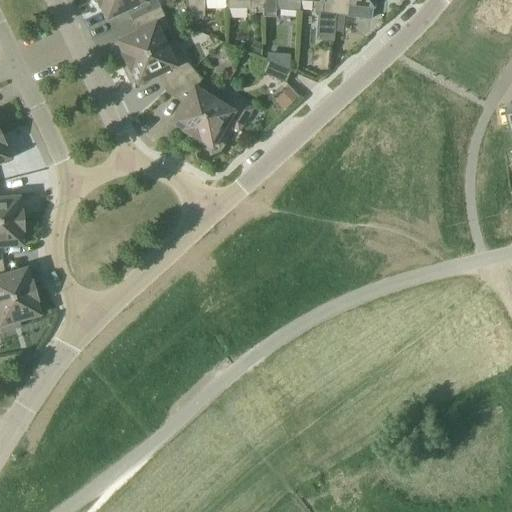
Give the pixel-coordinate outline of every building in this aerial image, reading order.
[(106,21),(132,9),(137,20),(160,9),(155,0),(94,0),(98,9),(100,8),(106,21)] [(186,0),(186,18),(204,18),(203,0),(186,0)] [(226,0),(227,10),(246,10),(250,14),(262,14),(262,0),(226,0)] [(262,14),(262,19),(275,20),(275,11),(284,12),(299,12),(300,2),(299,0),(263,0),(263,14),(262,14)] [(299,0),(300,2),(309,2),(312,3),(314,15),(321,15),(335,16),(336,0),(299,0)] [(336,0),(335,16),(355,19),(371,21),(372,9),(373,0),(336,0)] [(122,55),(121,56),(125,65),(165,46),(159,35),(170,30),(160,9),(137,20),(142,30),(116,42),(122,55)] [(170,58),(165,46),(125,65),(129,74),(131,73),(137,86),(163,74),(170,90),(192,71),(185,63),(180,53),(170,58)] [(284,84),(289,73),(266,63),(261,74),(284,84)] [(183,131),(182,133),(190,138),(213,100),(193,88),(199,78),(192,71),(170,90),(185,99),(170,124),(183,131)] [(230,97),(224,107),(213,100),(190,138),(198,143),(199,142),(211,149),(213,146),(219,149),(227,136),(222,133),(226,125),(238,132),(251,111),(230,97)] [(0,163),(9,160),(2,147),(4,146),(0,137),(0,163)] [(0,224),(22,222),(21,212),(20,212),(19,198),(0,199),(0,224)] [(0,247),(22,246),(21,232),(22,232),(22,222),(0,224),(0,247)] [(0,303),(34,292),(31,283),(30,284),(26,270),(0,277),(0,303)] [(34,292),(0,303),(0,333),(0,334),(13,330),(11,324),(39,316),(35,303),(37,302),(34,292)]
